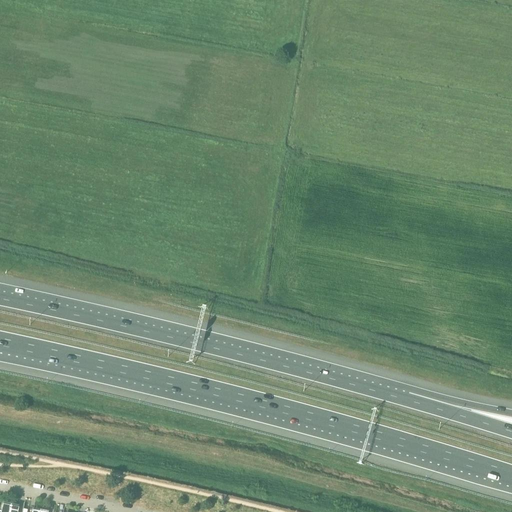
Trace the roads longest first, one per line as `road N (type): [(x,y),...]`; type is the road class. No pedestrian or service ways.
road 1 (motorway): [(0,342),(189,384),(511,477)]
road 2 (motorway): [(403,398),(0,299)]
road 3 (residential): [(137,511),(0,485)]
